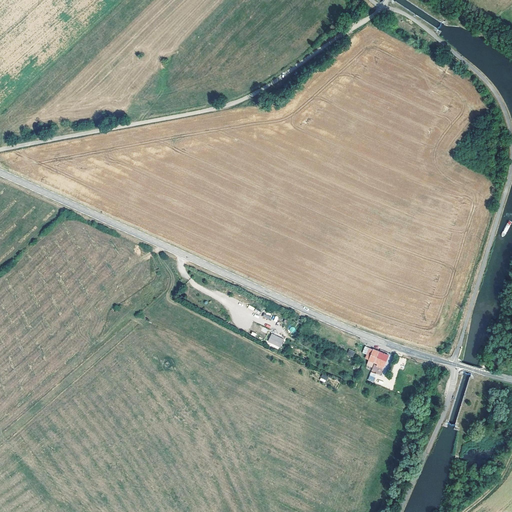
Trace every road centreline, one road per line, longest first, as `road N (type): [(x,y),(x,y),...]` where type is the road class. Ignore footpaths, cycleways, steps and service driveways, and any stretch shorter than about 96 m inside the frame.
road 1 (tertiary): [(511,379),(368,336),(59,198)]
road 2 (residential): [(29,265),(79,294),(0,387)]
